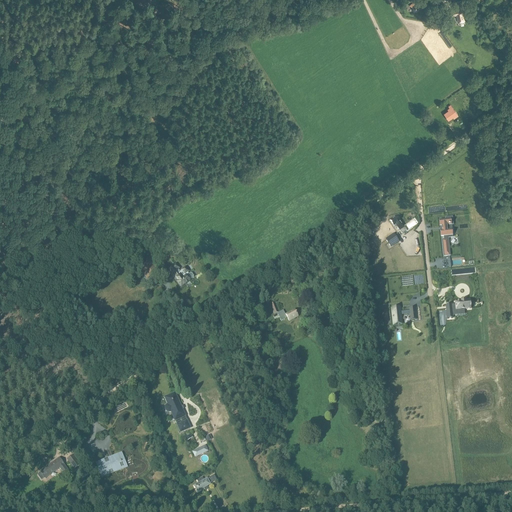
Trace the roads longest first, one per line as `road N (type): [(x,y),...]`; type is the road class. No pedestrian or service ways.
road 1 (track): [(0,470),(511,105)]
road 2 (track): [(317,0),(244,24),(191,57),(167,152),(118,181),(63,179),(0,140)]
road 3 (track): [(0,120),(25,66),(68,46),(140,42),(187,62),(191,0)]
road 4 (track): [(511,491),(266,511)]
